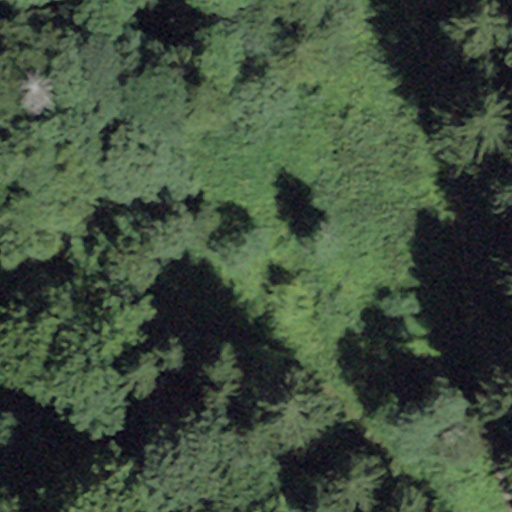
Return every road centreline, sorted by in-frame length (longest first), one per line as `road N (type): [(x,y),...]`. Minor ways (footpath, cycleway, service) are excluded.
road 1 (track): [(0,247),(352,359),(465,511)]
road 2 (track): [(426,0),(417,25),(511,402)]
